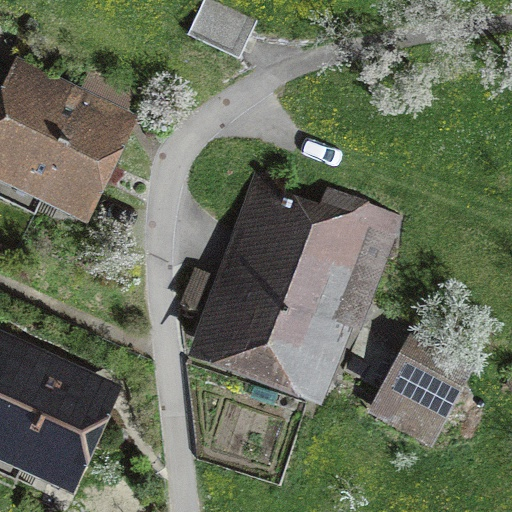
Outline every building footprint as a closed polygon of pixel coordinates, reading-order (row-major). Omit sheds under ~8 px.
[(207,0),(206,0),(191,33),(238,55),(253,22),(207,0)] [(26,75),(0,128),(0,167),(80,205),(120,121),(26,75)] [(305,374),(328,314),(358,325),(400,216),(328,189),(320,209),(282,195),(287,182),(258,172),(236,230),(260,239),(238,297),(218,289),(201,336),(305,374)] [(0,447),(66,478),(105,392),(0,344),(0,447)] [(405,357),(386,394),(440,422),(459,385),(405,357)]
